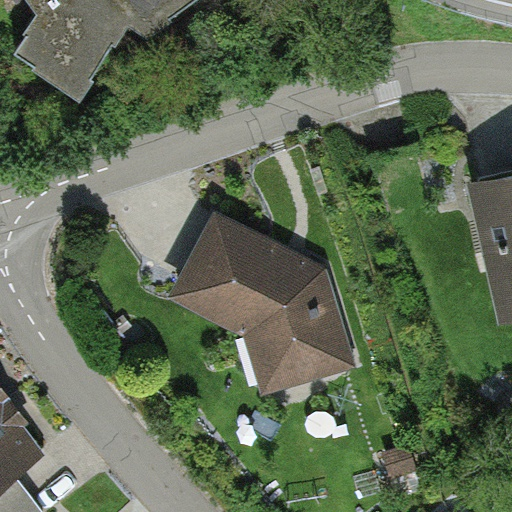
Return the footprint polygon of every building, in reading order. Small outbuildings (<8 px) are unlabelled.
[(41,0),(50,11),(19,55),(85,102),(138,30),(150,45),(210,0),(41,0)] [(421,153),(377,165),(390,216),(435,204),(421,153)] [(511,171),(468,181),(501,321),(511,318),(511,171)] [(360,360),(337,271),(221,215),(183,293),(253,327),(268,384),(360,360)] [(44,459),(0,395),(0,511),(34,511),(13,481),(44,459)]
